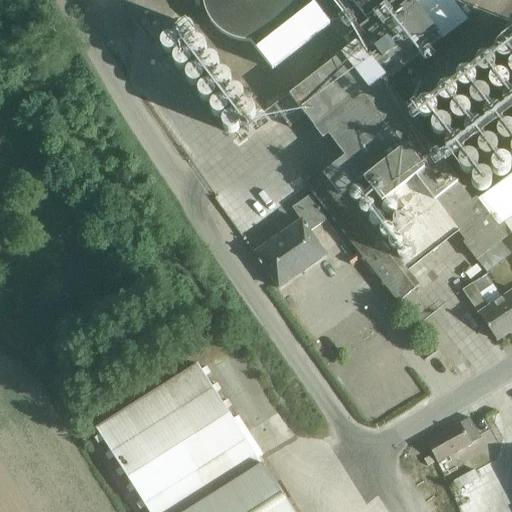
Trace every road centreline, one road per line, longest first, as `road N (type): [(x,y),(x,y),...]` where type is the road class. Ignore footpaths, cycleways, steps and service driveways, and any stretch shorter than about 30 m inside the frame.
road 1 (unclassified): [(363,455),(57,0)]
road 2 (unclassified): [(363,455),(511,364)]
